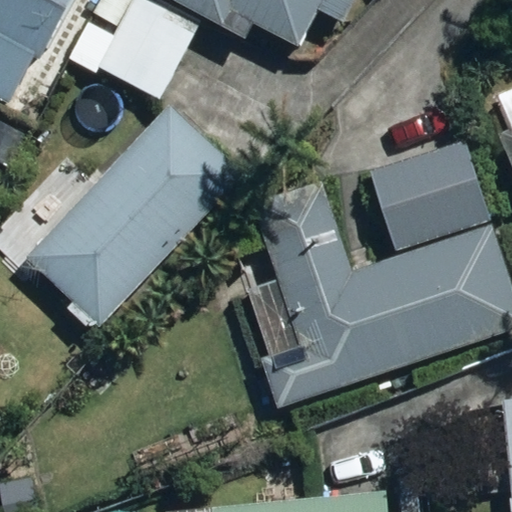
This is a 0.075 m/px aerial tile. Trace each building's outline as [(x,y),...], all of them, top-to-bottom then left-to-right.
[(0,0),(0,85),(30,102),(86,0),(0,0)] [(109,0),(103,12),(124,23),(102,64),(169,100),(210,23),(308,76),(342,13),(363,25),(376,0),(109,0)] [(511,126),(511,79),(497,85),(511,126)] [(100,186),(92,177),(27,238),(109,326),(265,182),(191,102),(100,186)] [(293,275),(263,285),(299,402),(511,335),(511,203),(490,135),(270,203),(293,275)] [(404,511),(403,488),(185,500),(185,511),(457,511),(457,510),(417,511),(404,511)]
